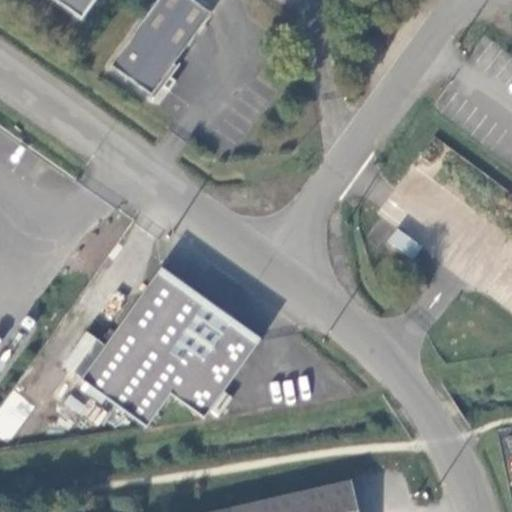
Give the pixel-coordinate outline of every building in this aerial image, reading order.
[(58,0),(84,18),(97,0),(58,0)] [(213,12),(197,0),(158,0),(113,64),(157,96),(166,84),(171,88),(177,80),(173,76),(180,65),(177,62),(213,12)] [(427,244),(401,226),(392,238),(418,257),(427,244)] [(87,383),(150,426),(173,399),(202,418),(262,337),(256,333),(250,333),(236,324),(239,319),(207,297),(204,302),(173,280),(176,275),(168,268),(87,383)] [(366,511),(362,483),(197,511),(366,511)]
